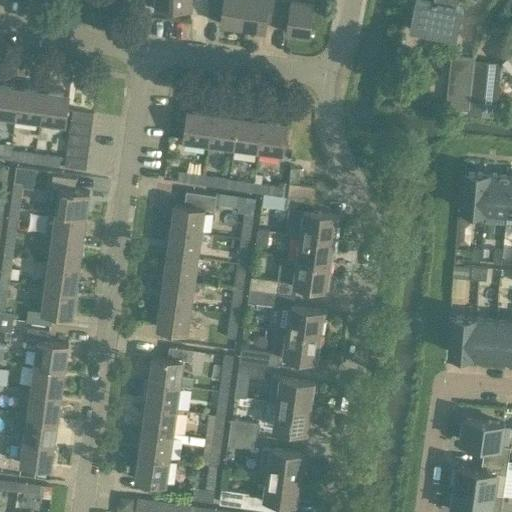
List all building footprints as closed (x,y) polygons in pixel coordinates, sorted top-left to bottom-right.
[(155,0),(155,10),(192,11),(191,0),(155,0)] [(221,25),(243,28),(246,0),(212,0),(211,15),(222,16),(221,25)] [(266,22),(278,23),(280,0),(246,0),(243,28),(265,31),(266,22)] [(280,0),(278,23),(289,25),(288,34),(309,37),(314,1),(314,0),(280,0)] [(434,0),(434,1),(426,0),(415,0),(410,30),(456,39),(463,7),(456,6),(460,0),(476,0),(434,0)] [(467,108),(468,99),(473,58),(451,56),(447,106),(467,108)] [(473,58),(468,99),(497,102),(502,61),(473,58)] [(0,114),(16,116),(20,86),(0,83),(0,114)] [(16,116),(39,120),(43,89),(20,86),(16,116)] [(65,123),(69,93),(43,89),(39,120),(65,123)] [(184,139),(208,142),(213,111),(189,108),(184,139)] [(73,109),(72,121),(92,123),(94,113),(94,112),(73,109)] [(234,146),(238,115),(213,111),(208,142),(234,146)] [(234,146),(258,149),(262,118),(238,115),(234,146)] [(288,121),(262,118),(258,149),(284,153),(288,121)] [(92,123),(72,121),(70,132),(91,134),(92,123)] [(70,132),(69,143),(89,146),(91,134),(70,132)] [(67,154),(88,157),(89,146),(69,143),(67,154)] [(0,146),(0,157),(10,159),(11,149),(8,148),(0,146)] [(11,149),(10,159),(34,162),(35,152),(12,149),(11,149)] [(35,152),(34,162),(60,166),(61,155),(35,152)] [(86,168),(88,157),(67,154),(66,165),(79,167),(86,168)] [(289,179),(299,180),(300,166),(291,165),(289,179)] [(178,176),(203,181),(204,172),(179,168),(178,176)] [(465,170),(461,208),(484,210),(487,172),(465,170)] [(203,181),(228,185),(229,176),(204,172),(203,181)] [(487,172),(484,210),(506,212),(509,174),(487,172)] [(75,189),(76,177),(53,173),(51,187),(59,188),(56,213),(86,217),(89,192),(75,189)] [(229,176),(228,185),(252,189),(254,180),(229,176)] [(0,178),(0,201),(5,203),(8,180),(0,178)] [(252,189),(264,191),(284,194),(287,181),(279,179),(278,184),(254,180),(252,189)] [(23,182),(14,181),(10,203),(20,205),(22,193),(23,182)] [(290,181),(288,194),(314,198),(316,185),(290,181)] [(175,203),(172,225),(203,230),(206,208),(215,209),(216,203),(217,195),(186,191),(184,204),(175,203)] [(286,229),(302,231),(302,233),(335,238),(339,213),(313,209),(314,198),(288,194),(284,194),(264,191),(262,203),(289,207),(286,229)] [(238,211),(244,212),(253,214),(256,197),(218,192),(217,195),(216,203),(238,206),(238,211)] [(10,203),(7,228),(17,229),(20,205),(10,203)] [(244,212),(241,237),(251,238),(254,214),(244,212)] [(56,213),(52,237),(82,241),(86,217),(56,213)] [(168,251),(200,255),(203,230),(172,225),(168,251)] [(13,255),(17,229),(7,228),(3,254),(13,255)] [(268,247),(270,230),(258,228),(256,245),(268,247)] [(302,233),(298,257),(332,262),(335,238),(302,233)] [(52,237),(49,262),(79,266),(82,241),(52,237)] [(241,237),(237,260),(247,261),(251,238),(241,237)] [(473,247),(472,260),(480,260),(481,248),(473,247)] [(494,249),(493,261),(501,262),(502,250),(494,249)] [(168,251),(164,275),(196,279),(200,255),(168,251)] [(3,254),(0,278),(10,279),(13,255),(3,254)] [(298,257),(294,282),(328,287),(332,262),(298,257)] [(237,260),(234,285),(244,286),(247,261),(237,260)] [(79,266),(49,262),(46,285),(76,289),(79,266)] [(471,266),(470,278),(478,279),(479,267),(471,266)] [(479,267),(478,279),(486,279),(487,267),(479,267)] [(164,275),(161,300),(192,304),(196,279),(164,275)] [(251,275),(250,287),(277,291),(279,280),(251,275)] [(0,329),(12,331),(15,312),(5,311),(10,279),(0,278),(0,329)] [(72,316),(76,289),(46,285),(42,311),(28,309),(26,321),(51,325),(53,313),(72,316)] [(234,285),(230,310),(240,312),(244,286),(234,285)] [(277,291),(250,287),(248,298),(275,303),(277,291)] [(192,304),(161,300),(157,327),(188,332),(192,304)] [(284,304),(279,303),(276,326),(322,333),(325,309),(284,303),(284,304)] [(228,327),(227,335),(236,336),(238,328),(240,312),(230,310),(228,327)] [(452,315),(449,351),(472,353),(475,316),(452,314),(452,315)] [(475,316),(472,353),(493,354),(497,317),(475,316)] [(511,318),(497,317),(493,354),(511,356),(511,318)] [(322,333),(276,326),(272,349),(285,351),(284,354),(318,359),(321,334),(322,333)] [(50,330),(28,327),(28,337),(26,337),(26,348),(36,349),(34,365),(65,369),(68,343),(49,341),(50,330)] [(241,345),(239,357),(266,361),(278,363),(280,351),(241,345)] [(192,387),(193,376),(182,375),(184,360),(192,361),(193,351),(169,347),(168,357),(153,355),(150,381),(181,385),(192,387)] [(224,353),(219,389),(229,390),(234,355),(224,353)] [(266,361),(239,357),(237,369),(265,374),(266,361)] [(34,365),(31,388),(61,393),(65,369),(34,365)] [(273,374),(270,399),(278,400),(311,405),(314,380),(281,375),(273,374)] [(150,381),(146,403),(178,407),(181,385),(150,381)] [(61,393),(31,388),(27,414),(58,418),(61,393)] [(219,389),(215,413),(226,414),(229,390),(219,389)] [(278,400),(274,425),(307,430),(311,405),(278,400)] [(174,432),(178,407),(146,403),(143,428),(174,432)] [(209,413),(205,437),(222,439),(226,414),(215,413),(215,414),(209,413)] [(27,414),(24,440),(54,444),(58,418),(27,414)] [(484,443),(482,455),(508,458),(510,445),(500,443),(503,421),(464,416),(461,439),(484,443)] [(231,418),(229,430),(257,434),(259,422),(231,418)] [(143,428),(139,451),(171,456),(174,433),(174,432),(143,428)] [(255,447),(257,434),(229,430),(227,444),(255,447)] [(205,438),(204,445),(202,461),(209,462),(219,463),(222,439),(205,437),(205,438)] [(24,440),(20,463),(51,468),(54,444),(24,440)] [(271,447),(267,472),(301,477),(304,452),(271,447)] [(139,451),(135,479),(167,483),(171,456),(139,451)] [(457,461),(454,487),(493,493),(496,471),(506,473),(508,458),(482,455),(481,464),(457,461)] [(209,462),(205,488),(194,486),(192,498),(213,501),(219,463),(209,462)] [(301,477),(267,472),(264,497),(249,495),(249,491),(222,487),(219,503),(248,506),(288,511),(288,510),(289,501),(297,502),(301,477)] [(0,488),(17,491),(18,481),(0,478),(0,488)] [(43,495),(44,484),(18,481),(17,491),(43,495)] [(493,493),(454,487),(451,509),(470,511),(500,511),(503,494),(493,493)] [(152,511),(153,509),(160,510),(161,500),(137,497),(134,511),(152,511)] [(160,510),(175,511),(185,511),(186,503),(161,500),(160,510)] [(185,511),(211,511),(212,507),(186,503),(185,511)]
